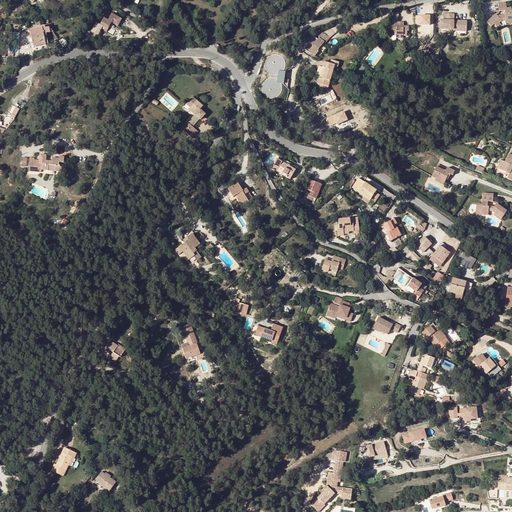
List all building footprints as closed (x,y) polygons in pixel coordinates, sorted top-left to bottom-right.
[(498,17),(498,16),(498,15),(496,14),(487,22),(491,26),(494,24),(497,27),(500,24),(500,23),(500,22),(501,21),(506,20),(507,23),(511,22),(511,10),(511,7),(506,8),(506,2),(498,3),(499,11),(504,11),(504,14),(505,16),(498,17)] [(90,31),(97,35),(101,29),(102,27),(108,30),(111,23),(117,26),(121,20),(111,14),(107,21),(103,18),(99,26),(95,23),(90,31)] [(452,31),(467,31),(467,21),(453,20),(454,14),(448,14),(448,20),(443,20),(440,20),(439,29),(452,29),(452,31)] [(404,26),(404,22),(392,21),(391,30),(392,30),(392,35),(396,35),(396,38),(404,38),(404,36),(407,36),(408,31),(409,31),(409,26),(404,26)] [(44,26),(41,27),(42,28),(45,45),(48,44),(46,34),(49,33),(48,28),(45,28),(44,26)] [(331,26),(326,33),(331,37),(336,30),(331,26)] [(30,30),(33,47),(45,45),(42,28),(30,30)] [(381,28),(377,33),(384,39),(388,33),(385,31),(381,28)] [(324,34),(319,40),(325,44),(326,45),(330,39),(324,34)] [(306,46),(313,37),(306,40),(303,44),(306,46)] [(316,57),(322,50),(321,49),(325,44),(319,40),(318,41),(313,37),(306,46),(304,49),(308,52),(309,51),(316,57)] [(63,38),(59,41),(63,47),(67,44),(63,38)] [(282,86),(281,84),(277,83),(279,71),(282,72),(283,71),(285,68),(286,65),(285,62),(284,59),(282,56),(279,55),(276,54),(272,55),(269,56),(267,59),(265,62),(265,66),(266,69),(268,72),(270,73),(269,78),(266,80),(263,83),(262,86),(262,89),(263,93),(265,96),(268,97),(271,98),(274,98),(278,97),(280,95),(282,92),(283,89),(282,86)] [(320,77),(318,84),(328,86),(335,65),(324,62),(323,68),(321,78),(320,77)] [(284,84),(287,88),(288,80),(284,79),(285,72),(282,72),(279,71),(277,83),(281,84),(284,84)] [(194,115),(187,123),(190,125),(187,129),(191,131),(193,128),(192,127),(198,120),(200,121),(205,114),(199,110),(202,106),(191,97),(185,104),(189,107),(187,110),(194,115)] [(9,117),(13,119),(18,109),(14,107),(9,117)] [(327,118),(331,127),(347,120),(343,110),(327,118)] [(191,131),(187,129),(185,130),(184,132),(191,138),(194,135),(191,131)] [(504,162),(503,161),(499,169),(509,173),(507,178),(511,180),(511,171),(511,167),(511,154),(508,153),(504,162)] [(54,167),(58,167),(58,163),(63,163),(63,158),(58,157),(58,160),(51,159),(51,161),(45,160),(39,160),(33,160),(33,158),(29,158),(28,162),(28,165),(27,171),(40,172),(40,170),(47,170),(47,168),(54,169),(54,167)] [(276,159),(272,168),(277,170),(279,167),(284,170),(281,175),(289,180),(295,170),(276,159)] [(436,167),(431,177),(436,179),(444,183),(446,179),(447,177),(449,178),(450,175),(452,176),(454,171),(447,168),(445,172),(436,167)] [(306,190),(309,191),(308,196),(316,199),(321,185),(309,181),(306,190)] [(237,198),(236,199),(241,207),(253,200),(246,189),(242,192),(237,183),(227,190),(232,198),(236,195),(237,198)] [(370,200),(375,193),(376,191),(364,183),(358,192),(370,200)] [(481,204),(476,204),(476,210),(483,210),(483,214),(488,215),(489,211),(492,211),(495,213),(494,215),(497,217),(499,214),(503,216),(507,211),(496,203),(494,207),(487,206),(488,201),(493,202),(494,193),(482,192),(481,204)] [(379,195),(375,193),(370,200),(374,203),(379,195)] [(339,229),(337,229),(338,237),(343,236),(343,233),(349,233),(348,232),(353,231),(354,234),(359,233),(357,217),(338,220),(338,225),(339,229)] [(393,219),(383,225),(385,230),(386,229),(388,232),(385,233),(390,241),(400,236),(396,228),(394,229),(392,226),(396,224),(393,219)] [(183,246),(182,245),(177,248),(181,253),(182,252),(188,260),(194,256),(193,254),(196,251),(194,249),(199,244),(191,234),(182,241),(184,243),(186,244),(183,246)] [(424,237),(415,247),(423,253),(431,244),(424,237)] [(366,245),(372,249),(375,244),(369,240),(366,245)] [(440,246),(432,256),(442,263),(450,253),(440,246)] [(461,252),(458,257),(470,263),(473,258),(461,252)] [(324,261),(322,268),(321,270),(328,272),(328,270),(329,269),(337,272),(337,269),(338,267),(343,268),(345,260),(333,256),(331,261),(331,263),(324,261)] [(434,278),(440,282),(444,275),(438,271),(434,278)] [(456,294),(455,297),(461,299),(465,282),(446,277),(442,290),(456,294)] [(419,289),(421,285),(412,279),(407,286),(415,292),(414,293),(419,297),(423,292),(419,289)] [(333,304),(340,306),(341,301),(342,299),(335,297),(333,304)] [(349,304),(341,301),(340,306),(339,307),(331,304),(327,314),(336,317),(336,315),(346,318),(346,320),(350,322),(353,314),(348,313),(350,309),(348,309),(349,304)] [(247,315),(248,304),(238,303),(237,314),(247,315)] [(380,329),(379,331),(387,335),(389,332),(396,335),(401,327),(394,323),(392,325),(378,318),(374,326),(380,329)] [(258,326),(255,334),(272,340),(272,342),(277,344),(283,327),(273,323),(271,331),(258,326)] [(196,344),(190,325),(182,327),(189,347),(196,344)] [(426,339),(428,338),(429,341),(434,347),(436,346),(439,350),(449,343),(445,338),(444,339),(437,330),(435,332),(430,326),(422,333),(424,337),(426,339)] [(446,337),(439,329),(437,330),(444,339),(445,338),(446,337)] [(111,344),(108,342),(103,350),(108,353),(109,351),(112,353),(109,358),(115,362),(118,357),(120,358),(123,352),(116,347),(117,346),(112,343),(111,344)] [(445,350),(451,345),(449,343),(439,350),(438,351),(448,357),(450,353),(445,350)] [(386,346),(380,356),(383,358),(389,347),(386,346)] [(473,361),(477,365),(478,367),(479,366),(481,369),(486,374),(487,373),(492,378),(501,370),(497,365),(495,366),(488,358),(486,360),(481,354),(473,361)] [(422,366),(426,367),(431,369),(434,359),(425,356),(424,358),(422,366)] [(495,366),(497,365),(491,356),(488,358),(495,366)] [(415,386),(412,385),(410,393),(419,396),(421,389),(424,389),(428,375),(424,374),(417,371),(411,369),(409,375),(418,377),(416,382),(415,386)] [(470,420),(473,419),(477,419),(476,408),(464,409),(465,416),(459,416),(460,424),(466,423),(466,422),(470,422),(470,420)] [(457,409),(449,409),(449,419),(457,419),(457,409)] [(424,431),(402,437),(404,446),(426,440),(424,431)] [(388,454),(384,442),(368,448),(371,460),(388,454)] [(56,465),(54,464),(51,471),(58,474),(61,467),(66,470),(68,466),(72,457),(74,458),(76,453),(64,448),(56,465)] [(338,464),(346,464),(347,465),(348,455),(335,453),(334,463),(338,464)] [(346,464),(338,464),(337,476),(344,477),(346,464)] [(61,467),(58,474),(63,477),(66,470),(61,467)] [(110,479),(105,475),(102,473),(96,480),(99,483),(98,484),(106,490),(106,488),(110,491),(116,483),(110,479)] [(344,484),(344,477),(337,476),(332,476),(330,490),(328,492),(329,496),(325,500),(322,501),(316,508),(321,511),(328,511),(341,496),(346,497),(347,489),(342,489),(342,484),(344,484)] [(357,490),(347,489),(346,497),(346,501),(356,502),(357,490)] [(430,499),(432,508),(446,504),(445,501),(454,499),(452,492),(443,494),(444,496),(430,499)]
